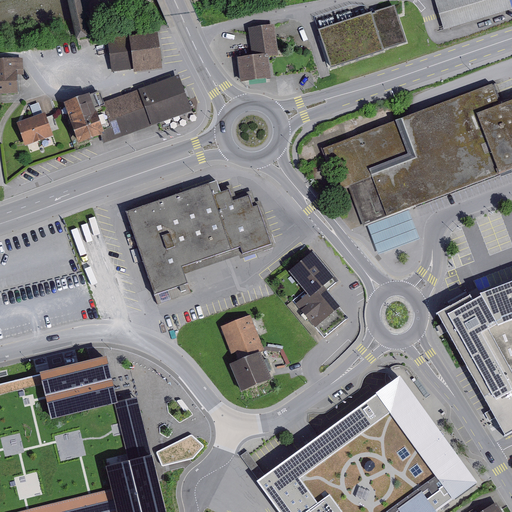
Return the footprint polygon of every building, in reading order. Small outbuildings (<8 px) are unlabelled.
[(440,0),(434,2),(443,32),(511,11),(511,10),(508,0),(440,0)] [(319,35),(331,73),(384,55),(383,52),(406,45),(394,9),(375,15),(375,17),(369,19),(319,35)] [(253,60),(237,61),(241,86),(272,82),(268,62),(279,59),(275,28),(248,31),(253,60)] [(130,35),(108,38),(112,72),(134,69),(134,74),(163,70),(158,34),(130,38),(130,35)] [(0,93),(20,92),(19,74),(24,74),(23,57),(0,57),(0,93)] [(104,142),(159,123),(158,122),(192,110),(179,73),(139,87),(139,88),(104,101),(105,103),(103,103),(111,125),(104,128),(105,131),(100,133),(104,142)] [(492,82),(323,147),(328,162),(339,158),(342,165),(344,171),(340,173),(341,189),(350,186),(364,225),(367,224),(387,216),(408,209),(511,167),(511,97),(500,102),(492,82)] [(89,91),(64,100),(78,141),(100,133),(105,131),(104,128),(111,125),(103,103),(105,103),(104,101),(100,89),(90,93),(89,91)] [(45,111),(16,121),(25,145),(53,135),(45,111)] [(217,178),(125,209),(154,294),(189,282),(185,273),(183,265),(240,246),(242,252),(271,243),(258,204),(253,205),(249,194),(233,199),(229,187),(221,190),(220,187),(217,178)] [(240,246),(183,265),(185,273),(240,254),(240,258),(276,246),(261,199),(255,201),(252,189),(236,195),(232,183),(220,187),(221,190),(229,187),(233,199),(249,194),(253,205),(258,204),(271,243),(242,252),(240,246)] [(419,239),(408,209),(387,216),(367,224),(378,254),(419,239)] [(306,290),(293,300),(319,331),(324,337),(349,317),(339,306),(341,304),(329,289),(337,282),(332,276),(334,275),(312,249),(288,269),(306,290)] [(189,282),(154,294),(157,304),(192,293),(189,282)] [(511,282),(480,295),(481,297),(497,320),(489,325),(511,365),(511,282)] [(470,296),(437,314),(466,364),(492,409),(505,433),(511,428),(511,365),(489,325),(497,320),(481,297),(473,302),(470,296)] [(319,331),(293,300),(287,305),(313,336),(319,331)] [(250,314),(220,327),(232,354),(236,353),(239,361),(230,365),(242,393),(271,381),(267,370),(271,369),(267,358),(263,360),(260,352),(266,350),(250,314)] [(102,364),(0,387),(0,511),(160,511),(148,459),(125,464),(102,364)] [(280,511),(431,511),(477,479),(401,374),(256,478),(280,511)] [(503,511),(496,500),(477,511),(475,508),(467,511),(503,511)]
